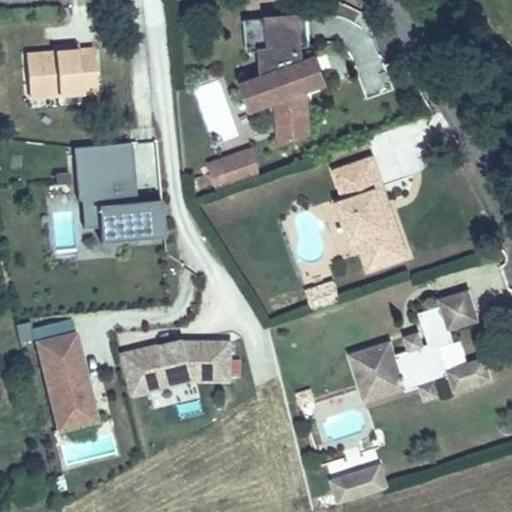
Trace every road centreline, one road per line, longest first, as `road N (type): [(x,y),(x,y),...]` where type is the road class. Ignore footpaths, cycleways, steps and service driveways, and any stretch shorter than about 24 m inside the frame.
road 1 (unknown): [(157,0),(151,77),(182,240),(252,384)]
road 2 (residential): [(511,223),(441,79),(386,0)]
